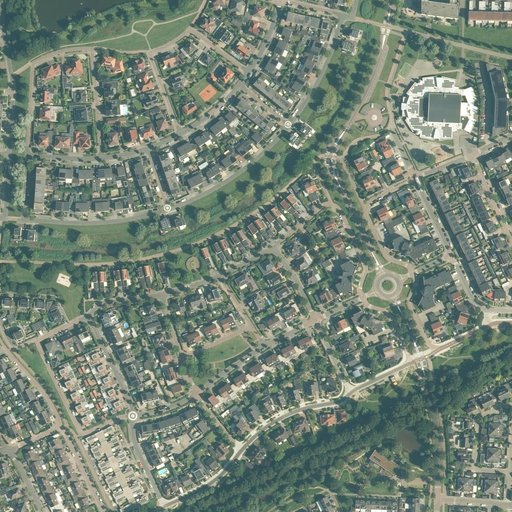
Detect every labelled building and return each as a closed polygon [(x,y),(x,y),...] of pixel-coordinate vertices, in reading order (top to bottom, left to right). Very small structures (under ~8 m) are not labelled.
[(223,7),(227,8),(229,0),(228,0),(214,0),(214,1),(215,1),(214,4),(213,4),(211,9),(217,11),(219,6),(219,4),(224,5),(223,7)] [(236,11),(236,15),(240,16),(241,15),(243,15),(245,6),(241,5),(241,4),(242,4),(242,2),(241,2),(240,2),(239,2),(239,1),(238,1),(238,0),(237,0),(234,0),(233,0),(231,10),(236,11)] [(421,0),(421,14),(426,14),(426,16),(430,16),(439,18),(448,19),(458,20),(458,8),(457,8),(458,6),(458,1),(457,1),(457,0),(421,0)] [(252,15),(251,19),(259,22),(260,18),(261,18),(262,14),(265,15),(266,8),(260,6),(260,9),(255,7),(253,16),(252,15)] [(292,23),(294,14),(289,13),(288,17),(286,17),(285,21),(287,21),(287,22),(292,23)] [(311,18),(305,17),(303,25),(309,27),(311,18)] [(217,30),(222,23),(216,18),(214,22),(210,19),(208,22),(206,20),(204,22),(203,21),(201,24),(202,25),(201,26),(204,29),(206,31),(207,30),(210,33),(214,28),(217,30)] [(318,20),(312,18),(311,18),(309,27),(313,28),(313,31),(315,31),(316,28),(318,20)] [(250,21),(247,29),(249,30),(248,34),(249,35),(249,36),(251,36),(252,36),(256,37),(257,35),(258,35),(259,33),(258,32),(258,31),(259,30),(256,29),(258,23),(253,21),(252,21),(250,21)] [(329,21),(329,22),(323,21),(321,30),(321,33),(328,35),(329,27),(331,27),(332,22),(329,21)] [(228,45),(234,37),(230,34),(231,33),(224,28),(220,32),(216,37),(224,43),(224,42),(228,45)] [(350,37),(357,39),(360,31),(351,28),(350,30),(348,30),(346,36),(348,36),(350,37)] [(289,41),(291,36),(292,32),(284,29),(281,35),(285,36),(284,39),(289,41)] [(317,39),(313,38),(312,37),(310,40),(311,40),(309,46),(312,48),(320,51),(323,45),(319,43),(320,40),(317,39)] [(285,50),(289,41),(284,39),(283,42),(279,40),(276,47),(285,50)] [(239,47),(235,52),(238,54),(240,56),(241,55),(244,58),(249,51),(243,47),(244,45),(240,41),(236,45),(239,47)] [(187,44),(180,50),(183,53),(181,54),(183,58),(185,56),(186,56),(187,55),(188,54),(189,55),(191,54),(192,54),(194,51),(196,49),(196,48),(197,46),(195,45),(195,46),(193,44),(193,45),(191,42),(188,45),(187,44)] [(355,46),(344,43),(343,42),(341,49),(344,50),(343,52),(348,53),(349,51),(353,52),(355,46)] [(275,53),(273,56),(284,61),(286,58),(282,56),(285,50),(276,47),(274,53),(275,53)] [(318,57),(320,51),(312,48),(310,54),(306,52),(305,55),(308,57),(313,59),(314,56),(318,57)] [(205,63),(209,66),(214,59),(207,54),(204,59),(201,57),(197,61),(203,66),(205,63)] [(181,65),(184,63),(179,55),(175,58),(176,58),(174,59),(172,55),(163,58),(165,66),(167,65),(168,68),(174,66),(172,63),(178,61),(181,65)] [(271,58),(268,64),(276,68),(279,63),(282,65),(283,64),(285,65),(286,62),(284,61),(273,56),(272,58),(271,58)] [(104,57),(102,65),(107,66),(113,67),(114,69),(115,73),(119,71),(123,70),(122,66),(121,62),(117,62),(117,63),(114,62),(115,59),(114,59),(114,58),(110,57),(110,58),(104,57)] [(312,62),(313,59),(308,57),(304,66),(312,69),(315,63),(312,62)] [(80,64),(80,59),(72,60),(73,64),(70,64),(70,66),(66,67),(66,72),(67,76),(78,75),(78,73),(82,73),(82,64),(80,64)] [(133,63),(132,63),(135,71),(134,71),(135,75),(139,73),(144,71),(143,68),(144,68),(144,66),(145,66),(143,59),(140,61),(139,60),(138,61),(138,59),(134,61),(134,62),(133,63)] [(265,70),(264,72),(266,74),(271,77),(274,79),(276,76),(272,74),(276,68),(268,64),(264,69),(265,70)] [(301,64),(299,70),(301,71),(300,74),(304,76),(305,76),(306,74),(309,75),(312,69),(304,66),(301,64)] [(502,68),(499,67),(486,64),(492,93),(494,93),(494,100),(493,115),(494,115),(495,120),(493,120),(492,137),(508,131),(509,99),(502,68)] [(44,74),(41,75),(43,79),(46,78),(46,79),(50,77),(55,76),(56,76),(61,74),(60,71),(61,71),(58,65),(52,67),(52,66),(52,65),(48,66),(44,68),(45,69),(43,70),(44,74)] [(221,75),(219,79),(218,81),(222,84),(223,82),(226,83),(230,78),(231,78),(234,74),(230,71),(231,71),(228,68),(227,69),(224,72),(222,70),(219,74),(221,75)] [(304,76),(300,74),(296,72),(295,75),(298,77),(295,82),(303,87),(306,81),(303,79),(304,76)] [(150,79),(149,80),(147,73),(137,77),(141,87),(138,88),(140,92),(143,91),(149,89),(149,90),(150,89),(153,87),(150,79)] [(174,88),(174,89),(183,85),(184,84),(185,84),(185,83),(186,81),(183,73),(174,76),(175,79),(171,81),(173,85),(172,85),(173,88),(174,88)] [(212,74),(208,78),(213,83),(217,79),(212,74)] [(256,82),(254,85),(258,89),(264,82),(266,79),(263,76),(264,74),(263,74),(259,78),(259,79),(258,78),(255,81),(256,82)] [(477,100),(472,87),(465,89),(459,89),(459,88),(454,87),(456,80),(442,77),(441,78),(437,78),(437,76),(422,78),(423,81),(422,81),(421,81),(420,80),(420,81),(419,81),(418,81),(418,82),(418,83),(418,84),(417,84),(415,82),(406,94),(408,95),(407,97),(403,97),(403,105),(404,105),(404,109),(403,109),(402,116),(406,117),(407,119),(405,120),(413,132),(415,131),(416,131),(416,132),(415,133),(416,133),(416,134),(416,135),(417,135),(418,135),(419,135),(419,134),(420,134),(420,135),(420,137),(434,140),(434,139),(439,139),(439,141),(453,139),(452,132),(457,131),(457,130),(463,130),(470,133),(476,120),(473,119),(473,114),(477,114),(477,106),(473,106),(474,101),(477,100)] [(113,88),(115,88),(119,88),(118,81),(108,82),(108,87),(104,88),(105,97),(114,97),(113,89),(113,88)] [(303,87),(295,82),(292,81),(287,89),(290,91),(294,94),(296,91),(299,93),(303,87)] [(262,92),(268,85),(264,82),(258,89),(262,92)] [(267,96),(272,89),(268,85),(262,92),(267,96)] [(41,92),(41,102),(46,103),(49,103),(49,95),(49,94),(55,94),(55,93),(55,91),(57,91),(57,89),(55,88),(44,88),(45,88),(45,92),(41,92)] [(80,90),(80,88),(73,88),(68,88),(69,90),(72,90),(72,92),(76,91),(77,98),(74,98),(74,102),(77,102),(78,103),(86,102),(86,98),(87,98),(86,94),(85,90),(80,90)] [(272,100),(278,93),(272,89),(267,96),(272,100)] [(148,93),(140,96),(142,100),(143,100),(145,104),(146,104),(148,108),(154,106),(154,105),(158,104),(158,102),(159,102),(157,98),(156,98),(156,96),(153,98),(152,96),(153,95),(150,96),(148,93)] [(278,93),(272,100),(277,104),(283,97),(278,93)] [(281,108),(287,101),(283,97),(277,104),(281,108)] [(108,105),(108,108),(106,108),(106,109),(105,110),(105,114),(107,114),(107,116),(118,115),(121,115),(120,105),(128,104),(127,99),(115,100),(112,101),(110,101),(111,105),(108,105)] [(240,111),(246,104),(242,100),(239,103),(238,102),(235,105),(236,106),(236,107),(240,111)] [(287,101),(281,108),(286,111),(288,108),(290,109),(292,106),(291,105),(291,104),(287,101)] [(185,106),(183,104),(180,106),(185,118),(192,114),(191,112),(197,109),(194,105),(189,108),(187,105),(185,106)] [(245,114),(250,107),(246,104),(240,111),(245,114)] [(74,110),(75,122),(87,121),(86,113),(87,113),(87,108),(83,109),(83,110),(81,110),(81,105),(74,106),(75,110),(74,110)] [(55,120),(55,116),(55,111),(64,112),(64,107),(48,106),(48,109),(41,109),(41,113),(40,115),(40,117),(40,119),(55,120)] [(249,118),(255,111),(250,107),(245,114),(249,118)] [(260,115),(255,111),(249,118),(254,122),(260,115)] [(226,122),(231,128),(239,121),(236,118),(230,112),(225,117),(228,119),(226,122)] [(157,118),(156,118),(158,122),(157,122),(160,131),(167,128),(167,127),(168,126),(165,119),(164,120),(163,115),(162,116),(162,115),(160,115),(158,116),(156,117),(157,118)] [(260,115),(254,122),(259,126),(265,119),(260,115)] [(264,129),(269,123),(265,119),(259,126),(264,129)] [(231,128),(226,122),(223,123),(221,120),(215,125),(221,132),(226,128),(228,131),(232,128),(231,128)] [(141,132),(142,134),(143,138),(144,138),(144,139),(147,138),(147,137),(153,135),(152,131),(155,130),(152,123),(147,125),(148,129),(145,130),(144,127),(140,128),(141,132)] [(269,123),(264,129),(268,133),(269,133),(270,133),(272,130),(271,130),(274,126),(269,123)] [(303,133),(307,136),(312,129),(305,124),(304,125),(302,124),(298,129),(299,130),(297,132),(301,135),(303,133)] [(216,136),(221,132),(215,125),(210,129),(213,132),(210,134),(216,141),(219,139),(216,136)] [(56,142),(56,147),(57,147),(57,148),(61,148),(61,147),(69,147),(70,137),(74,137),(74,132),(74,127),(71,127),(70,127),(70,134),(68,134),(67,138),(57,138),(56,142)] [(128,135),(126,136),(127,139),(128,139),(129,142),(130,142),(130,143),(133,143),(133,141),(136,141),(135,138),(138,137),(138,134),(136,127),(130,128),(131,131),(127,132),(128,135)] [(40,137),(39,145),(40,146),(40,147),(43,147),(43,146),(48,146),(48,140),(53,141),(54,131),(48,131),(48,133),(47,132),(47,135),(47,137),(40,137)] [(117,133),(108,134),(109,146),(110,145),(110,146),(114,146),(113,145),(118,145),(118,137),(119,136),(119,137),(122,136),(121,131),(118,132),(119,133),(117,133)] [(74,132),(74,137),(73,142),(73,144),(78,144),(79,143),(80,143),(81,148),(85,148),(85,149),(89,148),(90,147),(90,146),(91,146),(91,142),(90,142),(90,137),(85,138),(85,135),(79,136),(79,132),(74,132)] [(206,132),(200,136),(205,143),(210,140),(212,143),(213,143),(214,144),(216,143),(215,141),(216,141),(210,134),(208,135),(206,132)] [(263,139),(258,134),(256,132),(249,139),(253,143),(255,141),(258,143),(263,139)] [(302,142),(293,135),(292,134),(288,139),(291,141),(289,143),(293,145),(294,144),(298,147),(302,142)] [(200,147),(205,143),(200,136),(194,139),(196,143),(194,144),(196,149),(199,152),(202,150),(200,147)] [(244,139),(240,143),(248,152),(253,148),(250,145),(253,143),(249,139),(246,142),(244,139)] [(386,141),(379,144),(380,147),(381,148),(383,153),(391,149),(389,145),(388,145),(387,144),(388,144),(386,141)] [(189,142),(183,146),(188,154),(196,149),(194,144),(193,143),(190,144),(189,142)] [(240,143),(232,149),(238,156),(240,154),(243,157),(248,152),(240,143)] [(229,145),(226,147),(231,154),(227,157),(232,165),(237,161),(235,158),(238,156),(232,149),(229,145)] [(189,157),(188,154),(183,146),(178,149),(179,152),(177,154),(179,158),(180,162),(181,161),(189,157)] [(391,149),(383,153),(384,154),(385,156),(385,158),(386,159),(388,162),(395,159),(393,156),(392,155),(394,154),(391,149)] [(509,154),(507,150),(501,153),(507,163),(511,160),(511,159),(511,153),(509,154)] [(161,162),(170,159),(168,154),(167,154),(167,153),(163,154),(164,155),(160,156),(161,162)] [(354,161),(353,163),(355,164),(356,166),(367,161),(368,160),(365,157),(363,153),(360,155),(361,156),(354,159),(354,160),(355,159),(355,161),(354,161)] [(507,163),(501,153),(496,156),(500,163),(501,166),(507,163)] [(500,163),(496,156),(491,159),(495,166),(500,163)] [(227,169),(232,165),(227,157),(222,161),(219,158),(217,160),(219,163),(222,167),(224,165),(227,169)] [(491,159),(491,158),(485,161),(489,169),(495,166),(491,159)] [(133,165),(135,171),(143,168),(142,163),(143,162),(142,161),(142,160),(142,159),(132,162),(133,165)] [(163,167),(172,164),(170,159),(161,162),(163,167)] [(395,159),(388,162),(392,171),(400,167),(398,163),(396,163),(396,162),(395,159)] [(361,175),(369,171),(366,166),(368,165),(367,161),(356,166),(359,171),(360,170),(361,172),(360,172),(361,175)] [(206,162),(198,167),(200,170),(205,177),(207,176),(209,179),(215,176),(209,165),(208,165),(206,162)] [(222,167),(219,163),(216,165),(214,162),(209,165),(215,176),(221,172),(219,169),(222,167)] [(163,173),(165,173),(173,170),(172,164),(163,167),(162,168),(163,173)] [(118,172),(115,172),(116,177),(119,177),(120,179),(126,178),(124,167),(117,168),(118,172)] [(392,171),(397,181),(404,177),(402,174),(401,173),(402,172),(400,167),(392,171)] [(463,167),(458,170),(460,176),(459,176),(460,176),(471,172),(469,167),(464,169),(463,167)] [(137,176),(145,173),(143,168),(135,171),(137,176)] [(57,173),(56,178),(59,178),(59,181),(66,182),(67,170),(60,169),(60,173),(57,173)] [(100,179),(106,178),(105,169),(98,170),(98,171),(96,171),(96,183),(100,183),(100,179)] [(116,177),(115,172),(112,173),(112,169),(105,169),(106,178),(112,178),(113,182),(116,181),(117,181),(116,177)] [(66,182),(66,183),(72,183),(72,187),(76,187),(76,184),(76,174),(73,174),(73,170),(67,170),(66,182)] [(80,180),(86,179),(86,170),(79,171),(79,174),(76,174),(76,184),(80,184),(80,180)] [(93,170),(86,170),(86,179),(92,179),(92,183),(93,183),(93,187),(96,187),(96,183),(96,171),(93,171),(93,170)] [(175,176),(175,175),(173,170),(165,173),(167,179),(175,176)] [(202,179),(205,177),(200,170),(192,174),(194,177),(198,185),(204,182),(202,179)] [(364,185),(373,180),(369,171),(361,175),(363,178),(364,179),(362,180),(364,185)] [(463,184),(469,182),(468,179),(472,177),(472,176),(471,172),(460,176),(462,183),(463,184)] [(138,181),(147,179),(145,173),(137,176),(138,181)] [(178,182),(176,177),(175,176),(167,179),(169,185),(178,182)] [(192,188),(198,185),(194,177),(185,182),(187,186),(190,185),(192,188)] [(506,180),(505,178),(505,177),(503,178),(498,180),(499,183),(497,184),(499,190),(500,190),(500,189),(507,186),(505,180),(506,180)] [(304,182),(303,183),(306,190),(315,185),(313,180),(310,181),(310,180),(310,179),(310,180),(309,178),(303,181),(304,182)] [(149,185),(149,184),(147,179),(138,181),(140,188),(149,185)] [(440,184),(439,184),(437,179),(429,183),(431,186),(429,187),(430,189),(440,184)] [(376,187),(374,182),(373,180),(364,185),(366,190),(369,188),(369,190),(376,187)] [(171,190),(179,188),(178,182),(169,185),(171,190)] [(465,192),(477,187),(475,182),(470,184),(469,182),(463,184),(465,188),(464,188),(465,192)] [(434,193),(442,189),(440,184),(430,189),(431,191),(433,190),(434,193)] [(140,188),(141,189),(138,190),(139,195),(151,191),(149,185),(140,188)] [(315,191),(317,190),(315,185),(306,190),(309,195),(308,196),(311,203),(316,200),(313,194),(316,192),(315,191)] [(502,195),(510,191),(507,186),(500,189),(500,190),(502,195)] [(127,196),(121,197),(123,209),(129,208),(129,205),(132,204),(130,193),(129,189),(128,187),(126,188),(127,196)] [(472,199),(475,197),(474,195),(479,193),(478,192),(479,191),(477,187),(465,192),(466,193),(467,195),(470,200),(472,199)] [(171,190),(173,196),(177,194),(177,196),(181,195),(180,193),(181,193),(179,188),(171,190)] [(435,198),(444,194),(442,189),(434,193),(435,196),(434,197),(435,198)] [(409,190),(407,191),(406,190),(398,194),(399,197),(402,195),(406,203),(414,199),(412,194),(411,195),(410,194),(411,194),(409,190)] [(151,191),(139,195),(141,200),(144,199),(153,196),(151,191)] [(505,200),(511,197),(511,195),(510,191),(502,195),(505,200)] [(303,213),(300,208),(296,203),(297,202),(293,197),(294,196),(292,194),(286,198),(287,199),(293,205),(293,206),(297,211),(297,210),(301,215),(303,213)] [(439,203),(447,199),(444,194),(435,198),(436,200),(437,200),(439,203)] [(54,204),(53,207),(56,207),(56,211),(63,212),(63,203),(57,202),(57,198),(58,195),(55,195),(54,198),(54,204)] [(153,196),(144,199),(146,205),(147,204),(147,206),(151,205),(150,203),(155,202),(153,196)] [(73,203),(73,211),(76,211),(76,212),(83,212),(83,204),(77,203),(76,200),(76,197),(74,197),(74,199),(73,199),(73,203)] [(123,209),(121,197),(111,199),(112,207),(116,207),(116,210),(123,209)] [(112,207),(111,199),(111,198),(108,198),(108,199),(102,199),(103,212),(110,211),(109,207),(112,207)] [(63,203),(63,212),(69,212),(70,211),(73,211),(73,203),(73,199),(70,199),(69,203),(63,203)] [(96,212),(103,212),(102,199),(92,200),(92,201),(93,209),(96,208),(96,212)] [(379,210),(377,211),(378,214),(379,216),(380,216),(388,212),(384,204),(388,202),(386,199),(381,202),(383,206),(378,209),(379,210)] [(415,205),(417,204),(414,199),(406,203),(411,212),(418,209),(417,206),(416,206),(415,205)] [(440,208),(449,204),(447,199),(439,203),(440,205),(439,207),(440,208)] [(291,207),(285,200),(284,200),(279,204),(282,207),(282,206),(287,211),(288,210),(293,215),(293,214),(297,219),(299,216),(295,212),(296,212),(291,207)] [(93,209),(92,201),(83,201),(83,204),(83,212),(90,212),(90,209),(93,209)] [(44,210),(44,204),(35,204),(35,210),(33,209),(33,212),(43,213),(44,210)] [(444,212),(448,210),(451,209),(449,204),(440,208),(440,210),(442,210),(443,213),(444,213),(444,212)] [(287,226),(280,216),(282,215),(278,210),(278,209),(276,206),(271,210),(277,218),(276,219),(280,224),(281,224),(284,228),(287,226)] [(415,221),(423,217),(421,213),(419,213),(419,212),(418,209),(411,212),(415,221)] [(446,220),(455,216),(452,211),(445,215),(445,214),(444,214),(446,218),(444,219),(446,220)] [(275,220),(269,213),(269,212),(263,216),(266,219),(266,218),(270,224),(272,222),(279,232),(282,230),(279,225),(275,220)] [(380,216),(379,216),(380,218),(381,221),(384,220),(384,221),(385,224),(391,222),(392,221),(388,212),(380,216)] [(490,219),(489,217),(491,216),(490,214),(480,218),(482,222),(486,221),(490,219)] [(185,225),(182,216),(180,217),(180,215),(174,217),(177,228),(185,225)] [(449,225),(457,221),(455,216),(446,220),(446,222),(448,222),(449,225)] [(415,221),(412,223),(417,233),(420,232),(419,230),(427,227),(425,224),(424,223),(425,222),(423,217),(415,221)] [(167,220),(166,218),(160,220),(161,223),(159,224),(161,229),(163,229),(164,232),(170,230),(169,226),(171,225),(169,220),(167,220)] [(269,237),(263,228),(265,227),(261,222),(262,221),(260,218),(255,222),(260,230),(263,236),(264,236),(267,240),(269,239),(269,238),(269,237)] [(334,224),(333,222),(331,219),(329,220),(328,219),(329,219),(329,218),(318,223),(318,224),(321,230),(325,228),(334,224)] [(450,230),(459,226),(457,221),(449,225),(450,227),(449,228),(450,230)] [(486,230),(495,226),(493,222),(492,222),(491,221),(487,224),(486,221),(482,222),(480,223),(484,231),(486,230)] [(258,232),(253,224),(252,223),(247,227),(249,230),(249,229),(253,235),(255,234),(258,239),(259,239),(262,244),(265,242),(261,237),(262,237),(258,231),(258,232)] [(325,228),(322,229),(327,238),(329,237),(336,234),(335,231),(334,231),(334,230),(336,228),(334,224),(325,228)] [(454,234),(459,232),(462,231),(459,226),(450,230),(451,232),(452,231),(454,235),(454,234)] [(486,240),(493,236),(492,233),(497,231),(495,226),(486,230),(487,233),(485,234),(486,236),(484,237),(486,240)] [(22,228),(18,227),(15,227),(15,231),(13,230),(13,235),(15,235),(14,240),(21,240),(22,228)] [(429,231),(427,227),(419,230),(420,232),(422,235),(429,231)] [(251,250),(248,245),(249,245),(246,239),(247,238),(244,232),(245,232),(243,229),(238,232),(238,233),(242,241),(245,247),(246,247),(248,252),(251,250)] [(37,241),(37,232),(35,232),(35,230),(29,230),(28,241),(37,241)] [(456,241),(466,237),(464,232),(456,236),(457,238),(455,239),(456,241)] [(240,242),(236,234),(235,234),(229,237),(231,240),(232,240),(235,245),(237,244),(240,250),(241,249),(243,254),(246,253),(243,248),(244,248),(241,242),(240,242)] [(342,242),(342,240),(340,237),(338,238),(337,237),(338,237),(336,234),(329,237),(333,246),(342,242)] [(433,238),(429,240),(414,247),(411,246),(413,243),(411,241),(409,245),(405,243),(402,236),(391,241),(395,250),(391,249),(391,250),(393,250),(394,250),(396,251),(398,251),(400,252),(402,252),(403,253),(405,254),(405,253),(405,252),(407,253),(407,254),(406,254),(406,255),(408,255),(409,257),(410,258),(412,259),(413,260),(414,261),(415,262),(417,264),(414,261),(423,256),(422,255),(427,252),(428,254),(436,250),(435,249),(437,247),(433,238)] [(494,245),(502,241),(500,237),(499,238),(499,237),(494,239),(493,236),(486,240),(487,243),(489,242),(490,244),(492,243),(494,245)] [(460,245),(468,241),(466,237),(456,241),(457,242),(459,242),(459,244),(460,245)] [(226,242),(227,242),(226,239),(220,241),(224,250),(223,251),(226,257),(227,256),(229,261),(232,260),(230,255),(228,249),(229,248),(226,242)] [(460,250),(470,245),(468,241),(460,245),(461,247),(459,248),(460,250)] [(492,255),(501,251),(499,248),(504,246),(502,241),(494,245),(495,248),(492,250),(490,251),(492,255)] [(345,247),(343,244),(342,242),(333,246),(338,255),(345,252),(344,249),(343,249),(342,248),(345,247)] [(212,245),(211,246),(213,249),(214,248),(217,254),(218,253),(221,259),(222,259),(224,264),(227,263),(224,258),(225,257),(222,251),(222,252),(218,243),(217,243),(215,244),(212,245)] [(296,244),(287,249),(291,256),(292,256),(294,259),(298,256),(307,251),(305,248),(303,249),(301,246),(298,247),(296,244)] [(464,253),(472,249),(470,245),(460,250),(460,251),(461,250),(462,252),(463,251),(464,253)] [(208,251),(209,250),(207,247),(201,250),(205,259),(207,265),(208,265),(210,270),(213,269),(211,264),(211,263),(209,258),(211,257),(208,251)] [(464,258),(474,253),(472,249),(464,253),(464,254),(465,255),(463,256),(464,258)] [(501,260),(509,256),(507,252),(507,253),(506,252),(502,254),(501,251),(492,255),(494,260),(500,258),(501,260)] [(297,262),(296,263),(297,265),(300,271),(305,268),(312,263),(306,253),(300,256),(296,259),(298,262),(297,262)] [(468,261),(473,259),(476,257),(474,253),(464,258),(465,258),(465,260),(467,259),(468,261)] [(502,269),(508,266),(507,264),(511,261),(509,256),(501,260),(502,263),(500,265),(502,269)] [(266,275),(270,273),(274,270),(272,267),(274,266),(269,260),(265,263),(265,262),(262,264),(264,268),(262,269),(265,273),(266,275)] [(357,267),(358,266),(357,266),(355,269),(351,260),(340,266),(344,272),(343,277),(340,276),(339,276),(338,279),(342,279),(342,282),(335,285),(337,290),(340,294),(342,293),(343,295),(352,291),(352,295),(353,295),(353,293),(352,291),(352,289),(352,288),(352,286),(352,284),(352,283),(352,281),(351,280),(351,278),(353,279),(353,277),(353,275),(354,273),(355,272),(355,270),(356,269),(357,267)] [(469,268),(478,264),(476,260),(468,264),(468,263),(468,264),(469,266),(467,267),(469,268)] [(166,272),(164,263),(164,262),(157,264),(158,267),(159,267),(160,273),(162,273),(164,279),(166,284),(169,284),(167,278),(168,278),(166,272)] [(312,284),(316,282),(317,281),(315,275),(319,273),(315,266),(307,270),(309,274),(304,276),(308,285),(311,283),(312,284)] [(509,276),(511,273),(511,267),(510,269),(508,266),(502,269),(506,277),(509,275),(509,276)] [(144,277),(142,268),(142,267),(135,268),(136,272),(137,272),(137,274),(134,275),(135,277),(138,277),(138,278),(140,278),(141,284),(142,284),(143,290),(146,289),(145,283),(144,277)] [(472,276),(481,271),(480,268),(472,271),(472,273),(471,274),(472,276)] [(121,280),(120,271),(119,270),(113,271),(113,275),(114,275),(115,281),(117,281),(118,287),(119,293),(122,293),(121,287),(122,287),(121,280)] [(434,290),(453,280),(449,271),(446,272),(445,271),(438,274),(439,276),(434,279),(433,277),(424,281),(423,277),(423,278),(424,280),(424,282),(424,284),(424,285),(424,287),(424,289),(424,291),(425,291),(425,293),(424,293),(423,293),(423,294),(422,296),(422,298),(421,299),(421,301),(420,303),(419,304),(418,306),(420,302),(425,311),(435,306),(432,299),(433,295),(437,295),(437,293),(433,292),(434,290)] [(98,282),(97,272),(90,273),(91,276),(92,276),(92,279),(89,279),(89,283),(94,283),(94,289),(95,289),(95,295),(98,294),(98,289),(99,289),(98,282)] [(246,274),(235,280),(239,287),(240,287),(241,286),(245,284),(246,284),(247,283),(248,286),(252,294),(259,290),(255,283),(251,277),(248,278),(246,274)] [(280,283),(279,283),(283,281),(279,274),(274,277),(272,274),(266,277),(271,287),(276,284),(277,285),(280,283)] [(476,283),(485,279),(483,275),(475,279),(476,281),(475,282),(476,283)] [(498,277),(493,280),(495,286),(502,286),(498,277)] [(484,297),(486,296),(492,293),(487,282),(487,283),(479,286),(484,297)] [(280,299),(286,296),(291,293),(290,293),(287,287),(285,288),(283,284),(278,286),(270,291),(273,295),(277,293),(280,299)] [(211,293),(207,294),(209,299),(209,300),(210,302),(216,300),(215,300),(217,299),(221,298),(218,288),(212,291),(213,293),(211,293)] [(337,297),(336,294),(338,293),(336,288),(325,294),(328,302),(333,300),(333,298),(334,298),(337,297)] [(453,300),(461,296),(459,291),(457,292),(457,291),(456,288),(449,291),(453,300)] [(506,301),(505,295),(505,292),(494,292),(494,297),(494,301),(506,301)] [(325,294),(320,296),(319,293),(314,296),(319,305),(322,304),(322,303),(323,303),(324,304),(328,302),(325,294)] [(206,307),(205,304),(202,294),(189,298),(192,308),(200,305),(201,309),(206,307)] [(255,312),(256,311),(257,312),(258,312),(260,311),(260,310),(260,309),(264,307),(258,294),(247,300),(250,306),(252,305),(253,307),(252,308),(255,312)] [(465,306),(463,303),(462,302),(463,301),(461,296),(453,300),(457,309),(460,308),(465,306)] [(15,310),(15,306),(16,301),(15,301),(15,302),(13,302),(13,298),(12,298),(12,299),(3,298),(2,306),(3,306),(9,307),(10,315),(7,316),(8,320),(15,318),(14,314),(15,310)] [(29,303),(29,298),(23,298),(23,300),(19,299),(18,307),(31,308),(31,309),(32,302),(31,302),(31,303),(29,303)] [(45,304),(45,300),(45,301),(35,300),(34,308),(41,309),(41,312),(42,312),(42,313),(45,313),(46,309),(47,309),(47,310),(49,310),(53,301),(47,302),(47,304),(45,304)] [(186,311),(185,307),(183,302),(179,303),(178,302),(173,303),(176,313),(180,311),(180,313),(186,311)] [(298,317),(297,316),(298,315),(296,312),(299,310),(295,303),(290,306),(289,304),(286,305),(287,308),(293,319),(298,317)] [(53,305),(50,310),(51,311),(53,317),(51,318),(52,319),(51,320),(53,323),(56,321),(56,322),(55,323),(62,320),(61,320),(60,318),(63,316),(62,316),(58,308),(56,308),(55,304),(53,305)] [(147,307),(140,308),(141,312),(145,311),(146,314),(150,313),(151,317),(143,319),(144,323),(152,320),(159,318),(157,312),(156,312),(155,311),(154,307),(154,305),(152,306),(147,308),(147,307)] [(459,317),(468,320),(469,315),(468,315),(468,313),(469,314),(469,313),(465,312),(467,308),(465,305),(465,306),(460,308),(457,309),(459,312),(461,313),(459,317)] [(281,308),(278,310),(279,312),(283,319),(286,317),(288,321),(289,321),(290,322),(293,319),(287,308),(283,310),(281,308)] [(369,317),(370,317),(368,316),(367,315),(365,314),(364,313),(363,312),(361,310),(360,309),(359,308),(361,311),(353,315),(354,317),(351,318),(353,323),(356,327),(362,324),(365,325),(363,329),(365,330),(367,327),(371,329),(374,335),(385,330),(381,322),(385,322),(383,321),(381,321),(379,321),(378,320),(376,320),(374,319),(373,318),(371,318),(371,319),(369,318),(369,317)] [(119,322),(116,316),(114,317),(111,312),(102,316),(101,319),(104,325),(109,323),(111,326),(119,322)] [(232,326),(232,328),(236,326),(234,321),(237,319),(234,312),(228,315),(229,318),(226,319),(230,327),(232,326)] [(280,321),(283,319),(279,312),(271,317),(277,328),(281,327),(281,325),(282,324),(280,321)] [(230,327),(226,319),(224,320),(222,317),(217,320),(220,327),(223,326),(225,331),(229,329),(229,328),(230,327)] [(274,331),(277,328),(271,317),(263,321),(266,328),(269,326),(271,330),(273,330),(274,331)] [(434,330),(442,326),(438,317),(436,318),(434,319),(431,320),(432,323),(433,323),(433,324),(431,325),(432,328),(433,328),(434,330)] [(457,324),(454,325),(456,330),(459,329),(461,329),(461,328),(464,327),(464,326),(464,325),(466,325),(466,324),(467,324),(467,323),(468,320),(459,317),(457,324)] [(352,325),(351,322),(349,318),(346,319),(346,320),(345,321),(344,319),(339,322),(343,330),(352,325)] [(144,323),(145,326),(146,327),(146,328),(147,328),(147,329),(148,330),(149,330),(150,331),(151,331),(152,331),(153,331),(154,331),(155,331),(162,329),(160,322),(153,324),(152,320),(144,323)] [(217,328),(220,327),(217,320),(211,323),(212,325),(210,327),(213,335),(215,334),(215,335),(219,334),(217,328)] [(34,332),(41,328),(38,322),(31,325),(34,332)] [(334,334),(343,330),(339,322),(335,324),(335,325),(334,326),(334,325),(331,327),(333,330),(334,334)] [(110,339),(122,333),(120,329),(121,328),(119,323),(108,328),(110,331),(108,332),(110,336),(109,337),(110,339)] [(205,325),(203,326),(202,325),(199,326),(200,328),(203,335),(206,333),(208,339),(212,337),(212,335),(213,335),(210,327),(207,328),(205,325)] [(446,335),(444,331),(442,326),(434,330),(435,332),(434,332),(435,335),(437,334),(438,335),(437,336),(439,339),(446,335)] [(85,327),(76,331),(78,334),(79,335),(81,340),(85,338),(89,336),(87,332),(88,331),(86,328),(85,328),(85,327)] [(200,336),(203,335),(200,328),(194,330),(196,333),(193,334),(196,343),(198,342),(198,343),(202,341),(200,336)] [(26,336),(24,332),(23,329),(17,332),(15,329),(14,329),(9,331),(8,329),(8,331),(9,332),(10,333),(10,335),(11,336),(12,337),(12,338),(14,340),(13,339),(16,338),(17,341),(18,341),(17,340),(26,336)] [(74,342),(72,338),(70,333),(68,334),(69,335),(62,338),(64,341),(63,342),(65,346),(65,347),(66,350),(71,348),(69,344),(74,342)] [(117,346),(120,345),(126,342),(128,341),(125,337),(124,337),(122,333),(110,339),(111,340),(111,341),(112,340),(114,344),(115,343),(117,346)] [(187,334),(183,336),(185,341),(186,343),(189,341),(191,346),(196,344),(195,343),(196,343),(193,334),(190,336),(189,333),(187,334)] [(156,337),(152,338),(154,343),(155,348),(159,347),(158,344),(166,342),(165,340),(167,340),(165,335),(164,336),(164,334),(159,336),(156,337)] [(309,337),(308,337),(307,336),(303,339),(307,348),(310,346),(312,349),(317,346),(314,339),(311,341),(309,337)] [(350,352),(353,350),(355,349),(353,345),(350,338),(340,343),(342,346),(340,347),(344,353),(349,351),(350,352)] [(300,346),(297,347),(301,354),(300,354),(302,358),(305,356),(304,353),(309,351),(307,348),(303,339),(299,340),(299,341),(298,342),(300,346)] [(388,341),(385,342),(382,343),(380,343),(384,353),(392,350),(392,348),(393,347),(392,344),(389,345),(389,344),(388,341)] [(58,342),(55,343),(54,342),(46,345),(50,353),(52,352),(54,355),(63,351),(58,342)] [(119,356),(131,351),(130,348),(127,350),(126,346),(128,345),(126,342),(120,345),(121,348),(117,350),(119,356)] [(290,344),(287,347),(292,358),(294,357),(296,357),(298,356),(299,355),(300,354),(301,354),(297,347),(294,349),(292,345),(291,345),(290,344)] [(284,362),(292,358),(287,347),(282,348),(283,350),(281,350),(284,354),(281,356),(284,362)] [(158,349),(155,350),(158,359),(161,358),(170,355),(169,350),(168,351),(168,349),(163,351),(162,348),(158,349)] [(90,359),(99,355),(97,351),(95,352),(94,350),(84,354),(86,358),(89,357),(90,359)] [(350,366),(354,364),(357,362),(356,360),(357,360),(356,357),(355,358),(354,356),(357,355),(356,354),(359,353),(358,350),(345,356),(347,359),(347,361),(346,362),(347,362),(348,364),(347,364),(348,365),(349,364),(350,366)] [(384,353),(380,354),(382,360),(384,360),(385,363),(387,362),(395,360),(394,356),(393,357),(393,355),(395,354),(394,351),(393,352),(392,350),(384,353)] [(134,360),(135,360),(134,356),(131,357),(129,352),(131,351),(119,356),(122,362),(128,359),(129,363),(134,360)] [(276,354),(275,354),(274,353),(270,356),(275,364),(278,363),(279,365),(283,364),(284,366),(286,365),(284,362),(281,356),(278,357),(276,354)] [(90,367),(100,362),(99,360),(100,359),(99,355),(90,359),(91,362),(89,363),(90,367)] [(172,361),(171,360),(172,359),(170,355),(161,358),(162,361),(159,362),(162,368),(169,365),(168,362),(172,361)] [(272,366),(275,364),(270,356),(266,358),(266,359),(265,360),(268,363),(265,365),(269,372),(274,369),(272,366)] [(127,373),(135,369),(139,367),(137,359),(135,360),(134,360),(129,363),(128,363),(130,366),(124,368),(124,371),(126,370),(127,373)] [(60,374),(69,370),(67,367),(70,366),(68,362),(59,367),(60,369),(58,370),(60,374)] [(96,371),(104,367),(102,363),(101,364),(100,362),(90,367),(92,370),(95,369),(96,371)] [(269,372),(265,365),(262,367),(259,362),(255,364),(256,366),(255,366),(259,374),(262,372),(264,375),(269,372)] [(3,372),(8,370),(8,368),(7,366),(6,364),(0,367),(0,373),(0,374),(3,372)] [(365,374),(363,370),(361,367),(362,367),(361,364),(354,367),(356,371),(353,372),(355,378),(359,376),(359,377),(365,374)] [(176,368),(174,368),(174,367),(170,368),(169,365),(162,368),(164,374),(166,373),(167,376),(176,372),(176,368)] [(259,374),(255,366),(253,367),(252,366),(249,368),(252,373),(249,375),(253,381),(258,378),(257,376),(259,374)] [(96,378),(105,374),(104,372),(106,371),(104,367),(96,371),(97,374),(94,375),(96,378)] [(6,378),(14,374),(13,372),(14,371),(12,369),(12,368),(8,370),(3,372),(6,378)] [(130,378),(138,374),(135,369),(127,373),(126,373),(127,376),(128,375),(130,378)] [(65,379),(74,374),(73,371),(70,372),(69,370),(60,374),(62,378),(64,377),(65,379)] [(178,378),(178,377),(179,376),(176,372),(167,376),(165,377),(166,380),(168,385),(175,383),(174,380),(178,378)] [(253,381),(249,375),(246,377),(243,372),(239,375),(240,376),(239,377),(246,387),(248,386),(248,385),(253,381)] [(129,378),(128,378),(129,380),(131,380),(132,383),(140,379),(143,377),(141,373),(138,374),(130,378),(129,378)] [(8,383),(12,381),(17,379),(16,378),(16,375),(15,375),(14,374),(6,378),(8,383)] [(66,386),(74,381),(73,379),(76,378),(74,374),(65,379),(66,381),(64,382),(66,386)] [(102,383),(110,379),(108,375),(106,376),(105,374),(96,378),(98,382),(100,381),(102,383)] [(237,376),(233,379),(236,384),(234,386),(238,392),(243,388),(246,387),(239,377),(238,378),(237,376)] [(301,383),(300,378),(299,376),(295,377),(296,380),(294,380),(295,385),(296,388),(293,389),(293,391),(289,392),(292,401),(300,399),(298,392),(299,392),(298,390),(302,389),(301,384),(301,383)] [(328,393),(331,392),(331,393),(335,392),(335,391),(336,390),(337,390),(337,389),(338,389),(337,385),(336,385),(336,382),(333,382),(333,378),(328,379),(327,379),(327,382),(326,384),(323,385),(324,391),(328,390),(328,393)] [(15,388),(24,384),(23,383),(24,382),(22,380),(21,379),(13,383),(15,388)] [(102,390),(111,386),(110,384),(112,383),(110,379),(102,383),(103,386),(100,387),(102,390)] [(145,383),(142,384),(140,379),(132,383),(131,383),(131,385),(133,385),(134,388),(137,387),(138,389),(143,387),(146,385),(145,383)] [(71,391),(80,386),(78,383),(76,384),(74,381),(66,386),(68,389),(70,389),(71,391)] [(311,385),(307,386),(307,390),(308,395),(309,395),(310,396),(313,396),(313,395),(315,394),(316,394),(315,391),(318,391),(318,386),(317,382),(310,383),(311,385)] [(173,390),(174,393),(179,392),(179,393),(183,391),(182,385),(181,386),(180,384),(176,386),(175,383),(168,385),(170,391),(173,390)] [(238,392),(234,386),(231,387),(228,383),(224,385),(225,387),(224,387),(229,395),(231,397),(238,392)] [(511,391),(511,389),(508,383),(505,385),(502,386),(504,389),(501,390),(505,399),(511,396),(509,392),(511,391)] [(21,392),(26,390),(26,389),(25,386),(24,384),(15,388),(18,394),(21,392)] [(153,392),(152,392),(154,401),(154,402),(156,402),(156,400),(159,400),(158,396),(162,394),(158,385),(157,385),(157,386),(155,387),(156,389),(152,390),(153,392)] [(72,397),(80,393),(79,391),(82,390),(80,386),(71,391),(72,393),(70,393),(72,397)] [(106,395),(115,391),(113,387),(111,388),(110,386),(111,386),(102,390),(102,391),(101,391),(102,394),(105,393),(106,395)] [(229,395),(224,387),(222,388),(222,387),(218,390),(221,395),(219,397),(223,403),(225,405),(228,403),(226,400),(228,399),(231,397),(229,395)] [(24,398),(32,394),(31,392),(32,392),(30,389),(29,388),(26,390),(21,392),(24,398)] [(494,388),(491,389),(492,391),(494,396),(497,395),(498,396),(500,401),(505,399),(501,390),(496,392),(494,388)] [(106,403),(116,398),(115,396),(117,395),(115,391),(106,395),(107,398),(105,399),(106,403)] [(147,393),(146,391),(142,392),(142,394),(138,395),(139,402),(143,401),(143,404),(146,405),(146,403),(149,402),(147,393)] [(489,392),(484,395),(485,398),(489,406),(494,404),(492,399),(491,397),(494,396),(492,391),(489,392)] [(75,403),(86,398),(84,395),(81,396),(80,393),(72,397),(74,401),(75,400),(76,402),(75,403)] [(32,394),(24,398),(26,403),(35,399),(34,398),(36,398),(34,395),(33,395),(32,394)] [(223,403),(219,397),(216,399),(214,395),(213,396),(211,395),(208,399),(210,403),(211,402),(214,406),(217,404),(219,406),(223,403)] [(286,403),(284,399),(283,395),(279,397),(278,395),(272,398),(275,405),(279,403),(281,406),(282,405),(282,406),(285,405),(285,404),(286,403)] [(273,404),(269,397),(269,396),(262,400),(262,401),(264,404),(260,406),(262,410),(265,414),(272,410),(270,406),(273,404)] [(479,397),(476,399),(478,404),(481,402),(482,404),(484,409),(489,406),(485,398),(480,400),(479,397)] [(76,410),(85,406),(84,403),(86,402),(85,399),(86,398),(75,403),(76,405),(75,406),(76,410)] [(116,398),(106,403),(108,406),(109,409),(120,403),(119,399),(117,400),(116,398)] [(38,401),(36,402),(35,399),(26,403),(29,402),(33,410),(41,406),(40,404),(41,404),(39,402),(38,401)] [(475,406),(477,405),(474,399),(466,402),(468,405),(464,407),(467,413),(476,409),(475,406)] [(120,403),(109,409),(112,415),(122,410),(121,408),(122,407),(120,403)] [(252,423),(254,422),(259,419),(256,415),(257,414),(256,412),(259,410),(255,404),(248,408),(251,412),(247,415),(252,423)] [(37,415),(43,411),(43,407),(42,408),(41,406),(33,410),(35,416),(37,415)] [(81,415),(90,410),(89,407),(86,408),(85,406),(76,410),(78,414),(80,413),(81,415)] [(194,419),(199,416),(195,409),(192,410),(191,408),(189,410),(190,411),(194,419)] [(237,409),(233,413),(236,415),(238,418),(242,415),(237,409)] [(40,420),(48,416),(47,414),(48,414),(46,411),(46,410),(43,411),(37,415),(40,420)] [(82,417),(80,418),(82,422),(93,416),(93,415),(92,414),(90,410),(81,415),(82,417)] [(346,413),(346,410),(336,411),(336,415),(334,415),(329,415),(326,415),(326,416),(321,416),(322,425),(327,424),(327,425),(330,425),(330,424),(335,423),(337,423),(347,422),(347,419),(348,419),(349,419),(348,413),(346,413)] [(194,419),(190,411),(187,412),(186,411),(184,412),(184,413),(185,413),(189,421),(194,419)] [(7,416),(6,413),(0,415),(0,416),(1,420),(2,423),(3,422),(4,424),(12,420),(9,414),(7,416)] [(185,413),(182,415),(181,413),(179,415),(180,415),(185,425),(190,423),(189,421),(185,413)] [(40,420),(40,421),(42,426),(51,421),(50,420),(50,417),(49,418),(48,416),(40,420)] [(93,416),(82,422),(84,426),(86,425),(87,427),(96,422),(95,419),(94,418),(93,416)] [(182,425),(181,421),(179,416),(176,417),(175,416),(173,417),(174,417),(174,418),(177,426),(182,425)] [(177,426),(174,418),(171,419),(170,417),(168,419),(169,419),(169,420),(172,430),(177,429),(177,427),(177,426)] [(294,428),(292,429),(294,434),(301,432),(300,430),(303,429),(305,433),(309,431),(308,427),(309,427),(307,423),(305,418),(301,419),(301,420),(293,423),(294,428)] [(457,418),(456,422),(460,422),(459,428),(466,428),(471,429),(472,422),(467,422),(467,419),(462,419),(459,418),(457,418)] [(172,430),(169,420),(166,421),(165,419),(163,420),(163,421),(164,421),(164,422),(168,433),(173,431),(172,430)] [(233,423),(229,427),(232,430),(233,430),(236,433),(236,432),(240,436),(245,431),(243,429),(244,428),(246,426),(242,422),(240,419),(238,420),(235,424),(233,423)] [(8,429),(15,425),(12,420),(4,424),(4,426),(6,429),(6,430),(8,429)] [(199,430),(206,425),(202,420),(201,422),(195,426),(199,430)] [(168,433),(164,422),(161,422),(160,421),(158,422),(161,432),(162,432),(162,434),(168,433)] [(11,434),(19,430),(17,424),(15,425),(8,429),(9,429),(9,433),(10,432),(11,434)] [(149,434),(147,425),(144,426),(143,424),(141,425),(141,426),(141,425),(143,433),(139,433),(141,443),(145,442),(144,438),(149,437),(148,434),(149,434)] [(202,435),(206,432),(210,429),(209,426),(207,427),(206,425),(199,430),(202,435)] [(110,434),(111,435),(114,434),(113,432),(115,431),(112,426),(99,432),(103,440),(106,438),(104,435),(108,433),(108,434),(110,434)] [(278,443),(288,437),(286,432),(283,428),(276,432),(277,433),(273,435),(278,443)] [(22,435),(20,431),(19,430),(11,434),(12,436),(11,436),(13,438),(14,439),(22,435)] [(100,441),(103,440),(99,432),(86,438),(88,444),(90,443),(91,445),(94,443),(93,442),(95,441),(94,439),(98,438),(100,441)] [(460,440),(462,440),(461,447),(470,447),(470,439),(467,438),(468,435),(461,434),(460,440)] [(106,447),(119,441),(117,436),(115,437),(114,435),(112,437),(112,438),(110,439),(111,440),(108,442),(106,438),(103,440),(106,447)] [(53,436),(48,438),(50,442),(48,442),(51,447),(49,448),(51,451),(63,446),(60,441),(59,441),(57,438),(55,439),(53,436)] [(292,446),(297,444),(293,436),(288,439),(292,446)] [(93,454),(106,447),(103,440),(100,441),(101,445),(98,447),(97,445),(95,446),(94,445),(91,446),(92,448),(91,449),(93,454)] [(118,449),(118,450),(121,449),(120,447),(122,446),(119,441),(106,447),(110,455),(113,454),(111,450),(115,448),(116,450),(118,449)] [(148,453),(149,452),(157,448),(154,444),(146,447),(148,450),(146,451),(148,453)] [(214,451),(217,454),(220,458),(224,454),(225,455),(229,451),(226,447),(225,448),(222,444),(214,451)] [(56,459),(65,454),(64,452),(65,450),(63,446),(51,451),(53,455),(54,454),(56,459)] [(266,453),(262,450),(258,446),(252,454),(251,453),(248,456),(252,460),(259,465),(263,460),(261,459),(266,453)] [(107,457),(110,455),(106,447),(93,454),(95,459),(97,458),(98,460),(101,459),(100,457),(102,456),(101,455),(105,453),(107,457)] [(150,458),(151,457),(159,453),(162,452),(159,447),(157,448),(149,452),(150,455),(148,456),(150,458)] [(39,453),(39,452),(37,448),(25,453),(26,456),(26,458),(28,462),(40,457),(38,453),(39,453)] [(114,463),(127,456),(124,451),(123,452),(122,450),(119,452),(120,453),(118,454),(119,456),(115,457),(113,454),(110,455),(114,463)] [(461,456),(461,462),(469,463),(469,455),(466,454),(466,450),(458,450),(457,456),(461,456)] [(374,455),(371,459),(380,465),(383,467),(388,459),(376,451),(374,455)] [(161,458),(159,453),(151,457),(152,460),(151,461),(152,463),(152,462),(153,462),(161,458)] [(59,468),(70,462),(68,458),(67,457),(65,454),(56,459),(58,463),(57,464),(59,468)] [(100,469),(114,463),(110,455),(107,457),(109,460),(105,462),(104,461),(102,461),(101,460),(99,461),(100,463),(98,464),(100,469)] [(125,464),(126,465),(128,464),(127,462),(129,461),(127,456),(114,463),(117,470),(120,469),(118,465),(122,463),(123,465),(125,464)] [(218,464),(217,462),(217,461),(215,458),(214,459),(212,457),(209,460),(206,456),(201,460),(203,463),(206,467),(209,465),(213,469),(214,468),(215,469),(218,466),(217,465),(218,464)] [(41,460),(40,457),(28,462),(30,467),(32,467),(33,470),(42,466),(40,461),(41,460)] [(164,463),(163,462),(166,460),(164,457),(161,458),(153,462),(154,465),(153,466),(155,468),(155,467),(164,463)] [(198,465),(193,469),(195,472),(194,472),(196,475),(198,480),(204,477),(202,472),(206,470),(203,465),(201,463),(198,459),(195,461),(198,465)] [(253,467),(250,464),(246,461),(243,465),(250,471),(253,467)] [(391,461),(386,468),(394,474),(399,467),(391,461)] [(64,475),(73,471),(72,468),(72,466),(70,462),(59,468),(60,471),(62,470),(64,475)] [(4,473),(5,473),(10,472),(9,468),(8,468),(7,463),(0,464),(0,468),(0,469),(0,477),(5,476),(4,473)] [(114,472),(117,470),(114,463),(100,469),(103,474),(104,473),(105,475),(108,474),(107,472),(109,471),(109,470),(112,468),(114,472)] [(47,473),(46,469),(44,465),(42,466),(33,470),(34,472),(34,474),(36,479),(47,473)] [(121,478),(134,471),(132,467),(130,467),(129,465),(126,467),(127,468),(125,469),(126,471),(122,473),(120,469),(117,470),(121,478)] [(193,477),(191,472),(188,468),(183,470),(186,476),(181,478),(181,479),(185,486),(185,487),(193,483),(192,483),(190,478),(193,477)] [(108,484),(121,478),(117,470),(114,472),(116,476),(112,477),(111,476),(110,477),(109,475),(106,476),(107,478),(105,479),(108,484)] [(66,484),(78,478),(76,474),(74,473),(73,471),(64,475),(66,479),(65,480),(66,484)] [(132,479),(133,480),(136,479),(135,477),(136,476),(134,471),(121,478),(124,485),(127,484),(126,480),(129,478),(130,480),(132,479)] [(41,486),(50,482),(48,477),(49,477),(47,473),(36,479),(38,483),(40,483),(41,486)] [(179,481),(177,477),(177,476),(171,478),(165,480),(166,485),(167,485),(165,486),(166,488),(165,488),(167,492),(168,492),(169,494),(170,493),(171,494),(172,493),(172,492),(172,491),(173,491),(174,490),(174,491),(175,491),(177,491),(177,490),(179,489),(178,487),(181,486),(179,481)] [(72,491),(81,487),(80,484),(80,482),(78,478),(66,484),(68,487),(70,487),(72,491)] [(121,487),(124,485),(121,478),(108,484),(110,489),(112,488),(113,490),(115,489),(115,487),(117,486),(116,485),(120,483),(121,487)] [(128,493),(141,487),(139,482),(137,482),(136,481),(134,482),(134,483),(132,484),(133,486),(129,488),(127,484),(124,485),(128,493)] [(44,495),(55,489),(54,485),(52,486),(50,482),(41,486),(42,489),(41,490),(44,495)] [(115,499),(128,493),(124,485),(121,487),(123,491),(120,492),(119,491),(117,492),(116,490),(113,492),(114,494),(113,494),(115,499)] [(18,497),(22,495),(21,491),(20,492),(19,488),(18,489),(16,486),(12,487),(0,490),(0,492),(1,496),(9,493),(11,499),(18,497)] [(74,500),(86,494),(84,490),(82,489),(81,487),(72,491),(74,495),(72,496),(74,500)] [(139,494),(140,496),(143,494),(142,492),(144,491),(141,487),(128,493),(132,500),(135,499),(133,495),(137,493),(137,495),(139,494)] [(491,487),(490,493),(494,493),(493,496),(497,496),(497,492),(500,492),(500,487),(499,487),(491,487)] [(58,492),(57,493),(55,489),(44,495),(46,499),(47,500),(49,502),(58,498),(57,498),(60,496),(58,492)] [(129,502),(132,500),(128,493),(115,499),(117,504),(119,503),(120,505),(123,504),(122,502),(124,502),(123,500),(127,498),(129,502)] [(86,494),(74,500),(76,504),(75,504),(77,509),(80,507),(84,505),(89,503),(87,500),(88,499),(86,494)] [(132,500),(135,508),(149,502),(146,497),(144,498),(144,496),(141,497),(141,498),(140,499),(140,501),(137,503),(135,499),(132,500)] [(322,505),(329,502),(327,497),(319,500),(322,505)] [(51,511),(63,505),(61,502),(60,502),(58,498),(49,502),(50,505),(49,507),(51,511)] [(121,511),(127,511),(135,508),(132,500),(129,502),(131,506),(127,508),(126,506),(124,507),(123,505),(121,507),(121,509),(120,509),(121,511)] [(361,509),(361,500),(356,500),(355,505),(351,505),(351,511),(355,511),(355,508),(361,509)] [(14,504),(11,505),(13,508),(16,507),(17,511),(18,510),(18,511),(19,511),(18,511),(28,511),(30,511),(28,507),(27,508),(25,504),(24,505),(23,504),(20,505),(18,502),(14,504)] [(324,510),(331,506),(329,502),(322,505),(324,510)]
